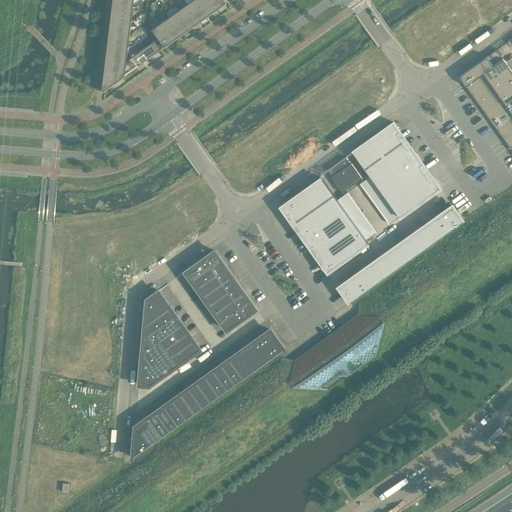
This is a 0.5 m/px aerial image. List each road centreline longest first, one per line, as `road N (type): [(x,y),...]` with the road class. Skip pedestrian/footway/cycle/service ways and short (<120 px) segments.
road 1 (unclassified): [(238,213),(416,86)]
road 2 (secondary): [(168,116),(331,0)]
road 3 (residential): [(315,292),(465,183)]
road 4 (unclassified): [(416,86),(442,91),(502,176),(474,196),(465,183)]
road 5 (secondary): [(0,149),(90,156),(119,149),(168,116)]
road 6 (secondary): [(290,0),(154,97)]
road 7 (secondary): [(154,97),(81,136),(0,132)]
road 8 (unclassified): [(122,396),(130,298),(163,267)]
